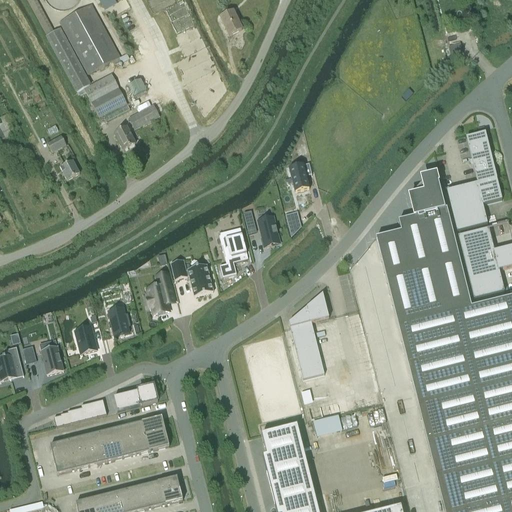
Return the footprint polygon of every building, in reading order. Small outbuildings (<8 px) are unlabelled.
[(24,0),(46,38),(45,39),(76,95),(87,88),(91,86),(60,31),(55,34),(35,0),(24,0)] [(113,0),(97,0),(105,13),(117,6),(113,0)] [(88,77),(112,63),(114,67),(120,63),(118,60),(119,59),(90,7),(59,24),(88,77)] [(229,38),(241,32),(232,13),(220,19),(229,38)] [(460,45),(446,48),(450,63),(452,63),(464,60),(460,46),(460,45)] [(99,119),(104,117),(108,123),(130,111),(127,105),(112,76),(84,91),(99,119)] [(139,81),(129,87),(135,98),(145,92),(139,81)] [(159,118),(153,107),(128,120),(134,132),(159,118)] [(0,119),(0,143),(14,135),(4,118),(0,119)] [(114,135),(123,152),(135,146),(126,129),(114,135)] [(482,207),(502,202),(485,134),(466,139),(477,185),(447,193),(457,234),(487,226),(482,207)] [(66,147),(61,138),(47,146),(52,155),(66,147)] [(60,169),(67,182),(79,175),(73,163),(60,169)] [(309,165),(288,170),(294,195),(309,191),(306,178),(311,176),(309,165)] [(401,235),(376,241),(418,407),(511,383),(511,299),(471,310),(446,212),(445,212),(436,176),(420,180),(421,186),(412,197),(408,198),(413,220),(399,224),(398,224),(401,235)] [(295,213),(284,218),(290,237),(301,230),(295,213)] [(273,218),(257,223),(264,250),(280,246),(273,218)] [(245,222),(249,236),(256,234),(253,220),(245,222)] [(511,248),(494,253),(488,231),(458,239),(474,302),(504,294),(498,272),(511,269),(511,248)] [(226,267),(220,268),(223,280),(236,277),(233,265),(247,261),(240,232),(224,236),(227,247),(222,248),(226,267)] [(183,263),(171,266),(175,282),(188,279),(187,278),(188,278),(194,298),(213,293),(207,268),(187,273),(186,274),(183,263)] [(159,288),(147,291),(150,301),(148,302),(150,309),(152,308),(154,317),(169,314),(167,306),(174,304),(167,280),(158,282),(159,288)] [(311,325),(328,320),(322,296),(289,325),(303,382),(324,377),(311,325)] [(123,310),(108,313),(113,338),(129,335),(128,328),(130,328),(127,317),(125,318),(123,310)] [(92,328),(73,332),(80,358),(98,353),(92,328)] [(18,336),(10,338),(13,347),(21,345),(18,336)] [(55,343),(40,347),(47,377),(63,373),(55,343)] [(3,360),(0,360),(0,378),(1,383),(10,381),(10,382),(24,378),(16,349),(6,352),(8,359),(5,359),(5,358),(3,359),(3,360)] [(32,349),(23,352),(26,366),(36,364),(32,349)] [(511,511),(511,383),(418,407),(443,511),(511,511)] [(137,395),(114,400),(117,414),(158,404),(155,388),(137,392),(137,395)] [(103,403),(95,404),(99,419),(106,417),(103,403)] [(95,404),(88,406),(92,421),(99,419),(95,404)] [(88,406),(81,408),(82,410),(85,422),(92,421),(88,406)] [(82,410),(74,412),(77,424),(85,422),(82,410)] [(74,412),(67,414),(68,416),(70,426),(77,424),(74,412)] [(70,426),(68,416),(60,417),(60,418),(62,428),(70,426)] [(62,428),(60,418),(54,420),(56,429),(62,428)] [(58,476),(169,448),(162,420),(51,448),(58,476)] [(317,511),(297,428),(261,437),(266,457),(262,458),(275,511),(401,511),(401,509),(387,511),(317,511)] [(77,511),(144,511),(182,502),(177,480),(76,505),(77,511)]
